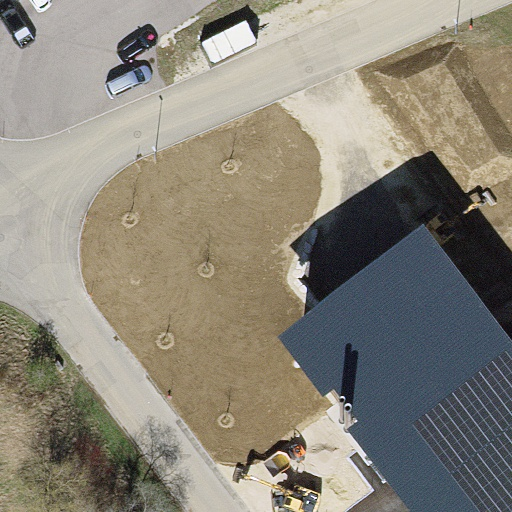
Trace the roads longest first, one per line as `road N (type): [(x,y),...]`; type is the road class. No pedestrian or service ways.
road 1 (residential): [(470,0),(0,208)]
road 2 (residential): [(220,511),(0,222)]
